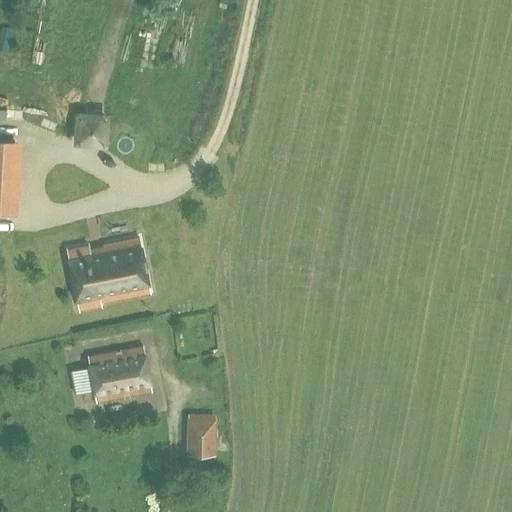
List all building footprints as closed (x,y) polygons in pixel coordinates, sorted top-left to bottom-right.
[(42,45),(39,66),(50,68),(53,47),(42,45)] [(72,144),(108,146),(110,112),(74,110),(72,144)] [(0,141),(0,211),(9,212),(13,142),(0,141)] [(68,248),(80,310),(107,305),(106,300),(151,291),(140,235),(92,244),(92,243),(68,248)] [(16,293),(19,328),(46,326),(43,291),(16,293)] [(0,349),(18,346),(9,299),(0,300),(0,349)] [(87,363),(93,395),(95,395),(97,402),(152,391),(151,384),(153,383),(147,352),(145,352),(143,344),(121,349),(121,350),(117,351),(116,349),(88,355),(90,362),(87,363)] [(188,454),(215,454),(215,416),(188,416),(188,454)]
